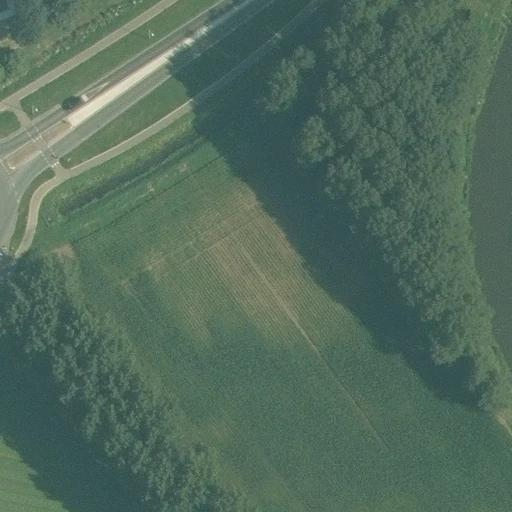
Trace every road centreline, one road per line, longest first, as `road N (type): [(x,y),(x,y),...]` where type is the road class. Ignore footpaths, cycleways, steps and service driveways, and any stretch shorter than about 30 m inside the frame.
road 1 (unclassified): [(183,511),(0,276)]
road 2 (primary): [(4,193),(186,43)]
road 3 (primary): [(186,43),(0,150)]
